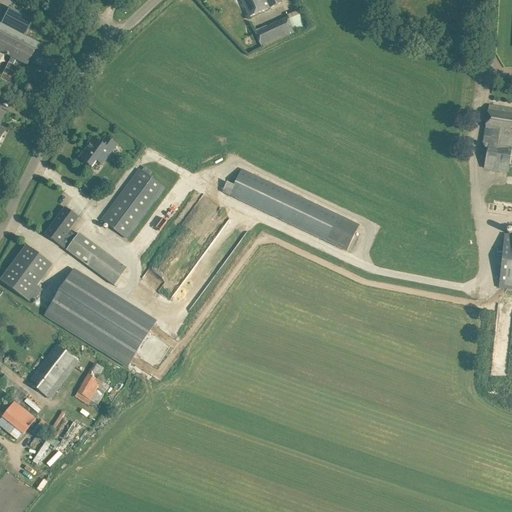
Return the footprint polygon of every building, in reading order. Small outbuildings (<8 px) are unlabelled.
[(240,0),(244,7),(248,17),(279,3),(282,2),(281,0),(240,0)] [(2,25),(0,25),(0,26),(0,51),(12,58),(0,80),(0,85),(9,90),(20,69),(13,65),(16,60),(27,66),(36,50),(21,42),(24,36),(25,36),(33,20),(11,8),(2,25)] [(255,34),(262,48),(294,33),(287,19),(255,34)] [(488,145),(484,170),(507,174),(508,168),(511,168),(511,147),(511,148),(511,146),(511,109),(489,105),(483,145),(488,145)] [(117,145),(114,143),(106,137),(101,144),(93,137),(88,144),(90,145),(88,148),(87,147),(79,158),(92,168),(97,161),(102,165),(117,145)] [(139,169),(101,220),(127,239),(165,188),(149,176),(142,171),(139,169)] [(222,192),(347,251),(359,225),(241,169),(234,185),(227,182),(222,192)] [(511,188),(492,185),(489,205),(511,208),(511,188)] [(79,218),(73,214),(65,208),(45,235),(114,286),(127,269),(71,228),(79,218)] [(511,289),(511,236),(506,236),(505,250),(497,250),(497,254),(504,254),(500,288),(511,289)] [(53,265),(35,252),(27,246),(1,281),(26,300),(53,265)] [(156,321),(74,270),(46,314),(128,366),(156,321)] [(28,383),(45,396),(73,358),(57,345),(28,383)] [(77,393),(91,401),(101,382),(98,380),(104,369),(95,363),(88,374),(77,393)] [(6,374),(4,377),(0,372),(0,387),(19,404),(29,393),(6,374)] [(23,435),(36,419),(14,402),(2,418),(23,435)] [(40,423),(32,433),(39,438),(42,434),(46,432),(49,429),(40,423)] [(33,461),(39,465),(53,444),(47,440),(33,461)]
